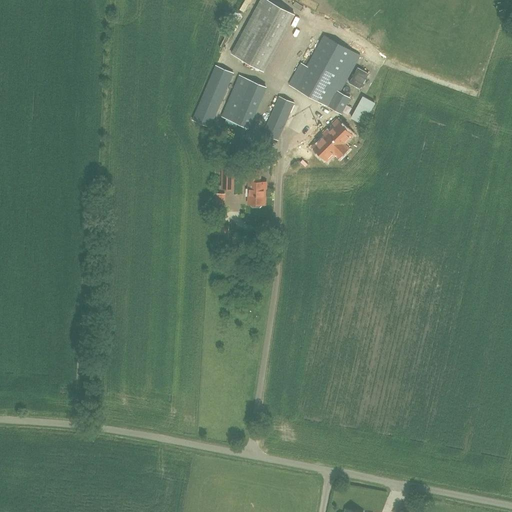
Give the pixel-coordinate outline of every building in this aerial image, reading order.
[(341,114),(350,98),(339,92),(359,55),(323,35),(306,67),(301,64),(289,85),(341,114)] [(210,127),(234,73),(216,66),(193,120),(210,127)] [(249,127),(267,87),(241,76),(223,116),(249,127)] [(278,140),(294,103),(279,96),(263,133),(278,140)] [(324,136),(313,146),(327,160),(335,152),(340,157),(348,149),(343,144),(352,135),(339,121),(338,122),(337,120),(322,134),(324,136)] [(233,168),(223,167),(222,189),(233,189),(233,168)] [(246,182),(249,182),(248,203),(251,203),(251,205),(253,206),(260,207),(261,205),(261,204),(264,204),(265,182),(260,181),(260,169),(246,169),(246,182)]
